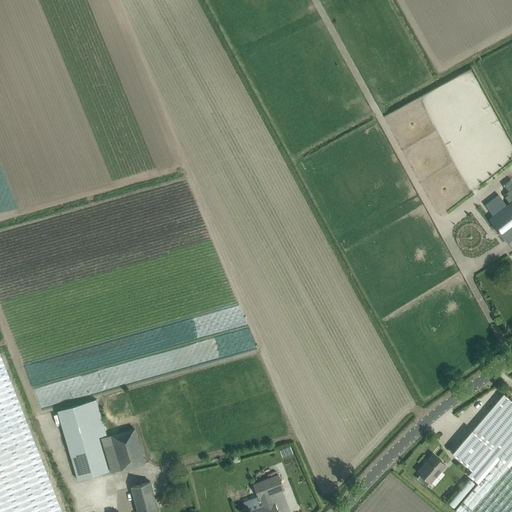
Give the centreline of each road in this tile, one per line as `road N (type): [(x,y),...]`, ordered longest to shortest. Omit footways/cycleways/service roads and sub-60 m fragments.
road 1 (unclassified): [(339,511),(418,429),(511,358)]
road 2 (unknown): [(508,360),(462,275),(511,242)]
